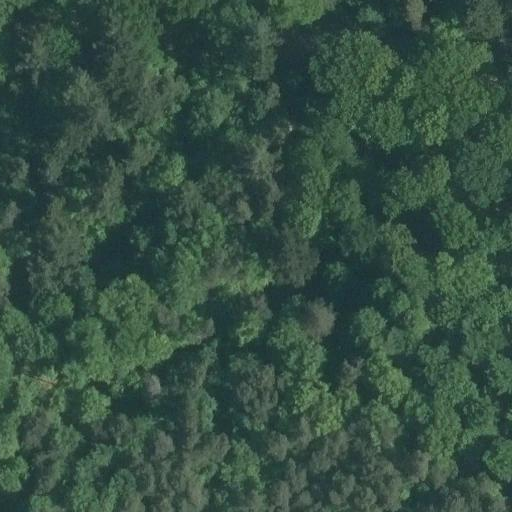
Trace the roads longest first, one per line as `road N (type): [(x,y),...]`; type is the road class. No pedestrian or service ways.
road 1 (track): [(511,496),(484,466),(371,392),(289,229),(278,146),(307,66),(304,0)]
road 2 (unknown): [(511,69),(307,66),(0,34)]
road 3 (track): [(511,44),(349,48),(2,11)]
